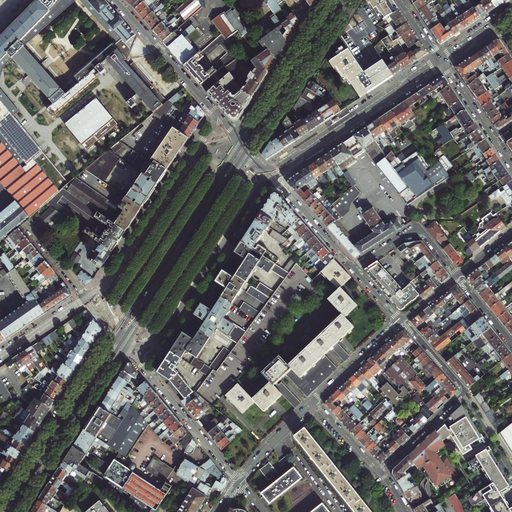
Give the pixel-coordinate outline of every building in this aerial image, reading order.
[(125,22),(121,17),(120,17),(111,6),(108,2),(107,2),(105,0),(32,0),(0,33),(0,62),(8,55),(11,58),(54,103),(55,104),(95,69),(97,68),(102,74),(106,70),(102,64),(107,59),(119,49),(120,48),(136,35),(125,22)] [(136,0),(131,5),(133,8),(135,10),(145,0),(136,0)] [(145,0),(135,10),(138,13),(140,16),(154,2),(152,0),(145,0)] [(205,0),(188,0),(176,11),(186,22),(192,17),(203,8),(206,8),(205,0)] [(269,0),(270,1),(267,2),(267,1),(266,1),(265,1),(265,2),(264,2),(264,3),(265,3),(265,4),(266,4),(267,4),(274,14),(275,14),(281,9),(278,5),(283,1),(284,2),(285,2),(286,2),(285,0),(269,0)] [(291,9),(293,13),(301,24),(307,15),(311,8),(305,0),(305,1),(305,2),(305,3),(305,4),(305,5),(304,5),(303,6),(303,7),(301,8),(299,10),(297,10),(296,10),(295,11),(294,10),(293,10),(292,10),(292,9),(291,9)] [(305,0),(311,8),(315,2),(316,0),(305,0)] [(384,21),(387,19),(400,11),(394,3),(392,0),(366,0),(369,2),(374,11),(376,10),(382,19),(384,21)] [(425,0),(420,0),(413,5),(417,10),(419,12),(437,0),(428,0),(426,1),(425,0)] [(446,11),(438,0),(437,0),(419,12),(424,20),(427,25),(436,18),(437,18),(436,17),(438,16),(442,14),(443,14),(444,13),(446,11)] [(460,0),(466,9),(475,22),(478,20),(481,18),(469,1),(466,3),(465,0),(464,0),(463,0),(462,0),(460,0)] [(477,0),(469,0),(469,1),(481,18),(484,16),(487,14),(479,2),(477,0)] [(496,8),(489,0),(481,0),(479,2),(487,14),(492,11),(496,8)] [(489,0),(496,8),(500,5),(504,3),(501,0),(489,0)] [(154,2),(140,16),(142,18),(144,21),(162,4),(160,2),(158,2),(157,4),(154,1),(154,2)] [(163,3),(162,4),(144,21),(147,24),(149,26),(163,14),(160,10),(165,6),(163,3)] [(456,5),(459,9),(470,26),(473,24),(475,22),(466,9),(463,11),(459,3),(456,5)] [(452,9),(465,29),(467,27),(470,26),(459,9),(457,11),(453,5),(452,6),(453,8),(452,9)] [(446,11),(450,17),(460,32),(463,31),(465,29),(452,9),(453,8),(452,6),(450,7),(451,8),(446,11)] [(225,12),(212,21),(222,35),(226,40),(229,37),(238,31),(242,37),(249,32),(250,32),(234,10),(232,12),(230,9),(225,13),(225,12)] [(282,11),(288,18),(296,31),(298,28),(301,24),(293,13),(290,15),(286,10),(285,10),(284,9),(282,11)] [(384,29),(386,30),(404,18),(402,15),(400,11),(387,19),(390,24),(384,29)] [(167,19),(163,14),(149,26),(152,29),(153,31),(166,20),(167,19)] [(262,41),(277,61),(285,49),(288,43),(280,32),(285,28),(281,23),(275,14),(274,14),(269,17),(271,20),(271,19),(278,28),(273,32),(270,29),(266,32),(268,35),(261,40),(260,39),(256,42),(257,44),(260,42),(262,41)] [(442,16),(441,16),(445,22),(455,36),(458,34),(460,32),(450,17),(446,19),(444,15),(442,16)] [(168,23),(166,20),(153,31),(157,35),(159,37),(171,26),(180,18),(179,16),(177,16),(168,23)] [(437,19),(436,18),(427,25),(429,28),(431,31),(445,22),(441,16),(437,19)] [(186,22),(179,29),(163,42),(166,46),(170,50),(199,24),(192,17),(186,22)] [(280,32),(288,43),(294,35),(296,31),(288,18),(281,23),(285,28),(280,32)] [(399,30),(408,23),(407,21),(404,18),(386,30),(390,36),(394,33),(392,30),(397,26),(399,30)] [(455,36),(445,22),(431,31),(437,39),(441,45),(448,40),(455,36)] [(397,40),(412,30),(411,27),(408,23),(399,30),(396,32),(398,35),(392,39),(394,42),(397,40)] [(170,50),(185,67),(202,53),(195,45),(205,36),(199,29),(201,26),(199,24),(170,50)] [(174,28),(171,26),(159,37),(161,40),(163,42),(179,29),(177,26),(174,28)] [(412,30),(397,40),(401,46),(416,36),(415,33),(412,30)] [(136,35),(120,48),(119,49),(127,60),(137,36),(136,35)] [(226,68),(239,58),(229,45),(226,40),(222,35),(202,53),(185,67),(188,70),(193,76),(198,82),(202,86),(215,74),(225,66),(226,68)] [(382,41),(386,48),(402,71),(409,66),(412,64),(405,52),(401,46),(397,40),(394,42),(392,39),(390,36),(382,41)] [(410,49),(420,42),(419,39),(416,36),(401,46),(405,52),(410,49)] [(500,41),(497,40),(494,42),(492,43),(501,58),(500,59),(501,60),(509,54),(500,41)] [(266,52),(257,58),(269,74),(274,66),(277,61),(262,41),(260,42),(266,52)] [(428,53),(420,42),(410,49),(417,60),(423,56),(428,53)] [(501,58),(492,43),(489,45),(487,47),(493,57),(496,56),(500,61),(501,60),(500,59),(501,58)] [(364,73),(345,46),(344,47),(338,51),(339,52),(335,55),(337,58),(331,62),(339,75),(341,73),(346,79),(349,77),(362,97),(375,88),(394,76),(387,67),(383,61),(366,72),(364,73)] [(493,57),(487,47),(484,49),(481,50),(492,66),(495,64),(494,63),(493,63),(491,59),(493,57)] [(393,63),(387,67),(394,76),(399,73),(402,71),(386,48),(382,51),(389,60),(390,60),(393,63)] [(154,113),(167,102),(132,63),(129,66),(125,61),(127,60),(119,49),(107,59),(109,61),(142,100),(142,101),(144,104),(145,105),(146,106),(147,107),(148,109),(149,109),(151,111),(152,111),(154,113)] [(415,62),(417,60),(410,49),(405,52),(412,64),(415,62)] [(492,66),(481,50),(479,52),(476,54),(483,64),(486,62),(488,66),(487,66),(488,68),(489,68),(492,66)] [(483,64),(476,54),(474,56),(471,58),(482,73),(484,71),(485,71),(484,69),(483,70),(481,67),(480,66),(483,64)] [(497,71),(501,68),(511,60),(511,58),(509,54),(501,60),(500,61),(495,64),(492,66),(489,68),(489,69),(490,69),(491,71),(495,68),(497,71)] [(0,99),(14,116),(20,110),(0,86),(0,80),(3,67),(11,58),(8,55),(0,62),(0,99)] [(243,64),(239,58),(226,68),(230,74),(234,80),(238,86),(246,81),(239,72),(238,73),(236,71),(238,67),(243,64)] [(242,92),(253,98),(262,83),(269,74),(257,58),(250,64),(255,70),(252,74),(249,79),(250,80),(247,84),(249,85),(247,88),(244,89),(242,92)] [(482,73),(471,58),(467,60),(464,62),(473,77),(477,74),(479,72),(480,74),(482,73)] [(494,90),(504,83),(511,77),(511,60),(501,68),(506,74),(495,81),(494,79),(495,78),(492,74),(488,77),(486,79),(489,82),(490,84),(491,85),(493,88),(494,90)] [(473,77),(464,62),(460,65),(456,68),(465,83),(473,77)] [(50,106),(56,113),(98,77),(96,75),(95,74),(97,72),(95,69),(55,104),(54,103),(50,106)] [(215,74),(202,86),(205,90),(208,94),(222,82),(215,74)] [(216,102),(219,105),(232,120),(233,121),(234,121),(235,121),(236,121),(237,120),(238,120),(239,119),(240,118),(246,109),(253,98),(242,92),(234,98),(225,88),(234,80),(230,74),(222,82),(208,94),(216,102)] [(473,77),(465,83),(467,85),(468,86),(479,78),(477,74),(473,77)] [(483,75),(479,78),(468,86),(472,92),(473,94),(484,86),(481,82),(486,79),(483,75)] [(429,85),(435,95),(449,86),(447,82),(444,78),(441,77),(440,78),(429,85)] [(325,95),(328,91),(311,81),(309,84),(307,87),(324,98),(325,101),(328,98),(326,96),(325,95)] [(176,94),(183,88),(179,84),(173,90),(176,94)] [(423,89),(430,99),(431,97),(435,95),(429,85),(426,87),(423,89)] [(486,88),(484,86),(473,94),(476,98),(477,99),(491,89),(493,88),(491,85),(486,88)] [(435,95),(431,97),(433,99),(438,96),(439,98),(441,96),(449,108),(459,101),(455,95),(449,86),(435,95)] [(316,106),(318,110),(326,121),(331,118),(335,116),(325,101),(324,98),(307,87),(304,92),(301,97),(307,101),(316,106)] [(167,102),(172,105),(187,93),(183,88),(176,94),(167,102)] [(420,91),(417,93),(423,103),(430,99),(423,89),(420,91)] [(493,92),(491,89),(477,99),(480,104),(482,107),(496,97),(498,95),(496,93),(491,96),(490,94),(493,92)] [(411,98),(415,104),(417,107),(423,103),(417,93),(414,95),(411,98)] [(328,98),(325,101),(335,116),(339,113),(341,111),(332,96),(328,98)] [(307,101),(301,97),(299,100),(297,102),(303,106),(307,101)] [(498,100),(496,97),(482,107),(484,111),(485,112),(496,104),(495,103),(498,100)] [(119,124),(97,98),(66,124),(88,151),(119,124)] [(411,111),(414,109),(415,108),(413,105),(415,104),(411,98),(408,100),(405,102),(411,111)] [(0,182),(15,201),(29,217),(46,203),(63,189),(65,188),(67,185),(70,183),(14,116),(0,99),(0,182)] [(137,104),(132,99),(127,103),(132,108),(137,104)] [(200,124),(206,114),(198,106),(194,100),(188,107),(187,107),(186,107),(186,108),(183,112),(183,113),(185,114),(200,124)] [(503,100),(496,104),(485,112),(489,117),(491,121),(505,111),(507,113),(509,116),(510,115),(511,113),(511,112),(509,108),(503,100)] [(459,101),(449,108),(444,111),(445,114),(452,110),(455,116),(465,109),(463,106),(459,101)] [(168,125),(189,139),(196,129),(200,124),(185,114),(179,121),(171,115),(176,108),(172,105),(167,102),(154,113),(152,114),(168,125)] [(391,111),(400,124),(402,127),(406,124),(406,123),(409,121),(411,121),(416,117),(414,114),(411,111),(405,102),(398,106),(391,111)] [(465,109),(455,116),(449,120),(451,123),(456,119),(461,127),(458,129),(457,129),(449,133),(445,127),(447,126),(445,123),(428,134),(439,148),(453,138),(463,132),(475,124),(470,116),(465,109)] [(311,113),(312,114),(320,125),(324,123),(326,121),(318,110),(315,112),(314,111),(311,113)] [(379,119),(395,143),(403,156),(405,159),(413,153),(400,134),(401,133),(397,126),(400,124),(391,111),(385,115),(379,119)] [(502,116),(507,113),(505,111),(491,121),(493,124),(494,126),(504,119),(502,116)] [(312,114),(302,120),(310,132),(316,128),(320,125),(312,114)] [(285,120),(283,123),(296,141),(299,139),(302,137),(293,125),(288,117),(285,120)] [(504,119),(494,126),(497,129),(498,130),(500,130),(511,121),(511,117),(508,119),(507,117),(506,117),(504,119)] [(302,119),(293,125),(302,137),(306,134),(310,132),(302,120),(302,119)] [(372,124),(382,138),(385,136),(391,146),(395,143),(379,119),(376,121),(372,124)] [(281,127),(279,129),(290,145),(293,143),(296,141),(283,123),(281,127)] [(369,126),(366,128),(376,143),(379,141),(383,147),(386,145),(382,138),(372,124),(369,126)] [(475,124),(463,132),(464,134),(455,141),(457,144),(463,140),(478,129),(477,127),(475,124)] [(152,160),(155,162),(168,171),(182,150),(189,139),(168,125),(150,153),(155,156),(152,160)] [(329,153),(340,170),(355,160),(354,159),(365,151),(366,153),(375,165),(385,157),(376,143),(366,128),(360,132),(329,153)] [(279,129),(275,135),(285,149),(288,146),(290,145),(279,129)] [(482,135),(478,129),(463,140),(467,146),(467,148),(465,150),(464,149),(460,152),(462,155),(471,148),(485,139),(482,135)] [(271,142),(262,155),(267,160),(271,158),(272,157),(274,156),(281,151),(285,149),(275,135),(271,142)] [(455,140),(453,138),(439,148),(440,150),(455,140)] [(489,144),(485,139),(471,148),(476,154),(473,156),(472,159),(469,161),(470,162),(477,158),(491,148),(489,144)] [(119,142),(111,149),(115,154),(123,148),(119,142)] [(435,153),(439,158),(444,155),(440,150),(439,148),(435,151),(435,153)] [(491,148),(477,158),(479,160),(475,163),(475,164),(473,166),(475,168),(481,164),(496,154),(494,152),(491,148)] [(86,170),(104,183),(120,159),(108,151),(86,170)] [(133,151),(128,159),(138,167),(144,158),(138,154),(133,151)] [(447,172),(453,167),(444,155),(439,158),(438,159),(440,161),(427,171),(414,152),(413,153),(405,159),(403,156),(399,158),(397,156),(395,158),(391,152),(385,157),(375,165),(408,205),(436,186),(435,184),(435,183),(436,183),(437,185),(451,177),(447,172)] [(321,158),(329,169),(334,166),(335,167),(334,167),(334,168),(339,176),(343,173),(340,170),(329,153),(326,155),(321,158)] [(496,154),(481,164),(483,167),(477,171),(479,174),(482,172),(499,160),(498,158),(496,154)] [(314,163),(322,174),(327,171),(327,172),(327,173),(332,181),(336,178),(329,169),(321,158),(318,160),(314,163)] [(499,160),(482,172),(489,183),(496,178),(498,181),(509,174),(505,168),(499,160)] [(168,171),(155,162),(146,176),(158,184),(168,171)] [(311,165),(307,168),(315,179),(319,176),(320,177),(319,178),(325,186),(328,183),(322,174),(314,163),(311,165)] [(223,171),(218,165),(212,170),(215,175),(221,174),(223,171)] [(300,173),(311,188),(313,186),(312,183),(316,180),(315,179),(307,168),(304,170),(300,173)] [(75,178),(112,203),(119,193),(104,183),(86,170),(75,178)] [(347,171),(343,174),(352,186),(356,184),(347,171)] [(470,172),(461,178),(465,184),(474,177),(470,172)] [(294,176),(288,180),(288,184),(295,192),(300,189),(304,194),(306,191),(304,188),(307,186),(309,189),(310,189),(311,188),(300,173),(294,176)] [(509,174),(498,181),(496,183),(499,187),(493,191),(490,186),(484,191),(488,196),(489,195),(511,180),(511,178),(511,177),(509,174)] [(142,208),(158,184),(146,176),(144,175),(128,199),(142,208)] [(124,212),(119,208),(112,203),(75,178),(70,183),(67,185),(70,188),(68,190),(65,188),(63,189),(99,213),(116,224),(124,212)] [(511,180),(489,195),(491,199),(495,197),(496,197),(497,197),(500,195),(508,206),(511,202),(511,180)] [(309,208),(320,198),(325,193),(320,186),(316,189),(318,191),(320,193),(318,195),(315,193),(315,194),(305,203),(307,206),(309,208)] [(348,203),(358,193),(352,186),(332,204),(334,207),(336,210),(339,214),(342,217),(344,215),(348,203)] [(63,189),(46,203),(52,208),(60,214),(85,233),(88,228),(89,227),(57,203),(63,197),(95,219),(96,217),(99,213),(63,189)] [(300,198),(305,203),(315,194),(310,189),(309,189),(306,191),(304,194),(300,189),(295,192),(300,198)] [(355,246),(358,244),(338,221),(350,211),(351,204),(359,194),(358,193),(348,203),(344,215),(342,217),(335,221),(334,222),(355,246)] [(273,194),(261,213),(273,221),(274,221),(275,220),(274,219),(275,217),(275,216),(276,215),(283,223),(284,222),(287,225),(289,224),(290,227),(299,219),(296,215),(277,194),(273,194)] [(314,213),(324,203),(328,199),(327,196),(322,201),(320,198),(309,208),(312,211),(314,213)] [(126,232),(142,208),(128,199),(126,198),(119,208),(124,212),(116,224),(126,232)] [(0,244),(0,245),(6,240),(8,238),(7,236),(21,224),(22,226),(25,223),(30,219),(29,217),(15,201),(0,213),(0,244)] [(318,218),(328,208),(332,204),(330,202),(326,206),(324,203),(314,213),(316,215),(318,218)] [(511,202),(508,206),(496,214),(500,219),(504,216),(503,215),(504,211),(511,207),(511,202)] [(355,246),(334,222),(327,228),(340,243),(355,259),(405,226),(404,224),(401,225),(396,218),(394,220),(392,218),(383,224),(373,208),(372,208),(369,204),(362,209),(365,213),(362,215),(366,222),(368,224),(369,227),(374,233),(360,242),(358,244),(355,246)] [(322,223),(333,213),(336,210),(334,207),(330,211),(328,208),(318,218),(321,221),(322,223)] [(60,214),(52,208),(34,224),(37,227),(41,232),(60,214)] [(113,251),(126,232),(116,224),(99,213),(96,217),(112,228),(108,233),(107,232),(108,231),(107,232),(107,233),(106,234),(105,235),(106,235),(106,234),(107,235),(104,239),(88,228),(85,233),(87,235),(99,243),(113,251)] [(261,213),(257,219),(269,227),(273,221),(261,213)] [(327,228),(334,222),(335,221),(342,217),(339,214),(336,217),(333,213),(322,223),(325,225),(327,228)] [(502,229),(493,216),(491,213),(481,220),(483,222),(479,224),(479,227),(490,230),(494,230),(499,230),(500,231),(502,229)] [(500,219),(496,214),(493,216),(502,229),(505,227),(500,219)] [(418,218),(422,224),(427,221),(422,215),(418,218)] [(257,219),(242,242),(276,264),(279,259),(259,245),(257,248),(255,247),(265,231),(266,231),(269,227),(257,219)] [(302,222),(299,219),(290,227),(288,230),(291,234),(290,235),(291,236),(304,224),(302,222)] [(432,236),(440,246),(450,239),(445,233),(443,230),(442,231),(435,222),(422,224),(432,236)] [(307,227),(304,224),(291,236),(289,238),(290,239),(291,238),(292,239),(294,237),(297,241),(309,230),(307,227)] [(374,233),(369,227),(356,236),(360,242),(374,233)] [(477,250),(480,248),(470,235),(464,228),(460,231),(465,237),(463,239),(470,248),(467,251),(467,253),(468,255),(470,255),(472,253),(473,255),(474,253),(477,250)] [(14,248),(27,238),(23,234),(19,229),(8,238),(6,240),(11,247),(5,252),(7,255),(14,248)] [(288,239),(273,230),(269,235),(283,244),(284,243),(288,239)] [(312,233),(309,230),(297,241),(294,244),(294,245),(296,244),(297,246),(299,244),(302,247),(315,236),(312,233)] [(494,230),(490,230),(481,237),(476,231),(470,235),(480,248),(489,240),(500,231),(499,230),(494,230)] [(317,239),(315,236),(302,247),(300,249),(301,250),(302,249),(306,253),(320,242),(317,239)] [(14,258),(32,244),(29,241),(27,238),(14,248),(17,252),(15,253),(15,254),(10,259),(11,261),(14,258)] [(417,261),(430,252),(426,246),(422,241),(415,242),(420,249),(420,250),(419,254),(421,257),(416,260),(417,261)] [(242,242),(235,252),(245,258),(246,260),(245,261),(236,276),(247,283),(251,277),(257,266),(269,274),(271,271),(272,271),(285,279),(289,273),(284,269),(276,264),(242,242)] [(320,242),(306,253),(311,259),(325,247),(323,245),(320,242)] [(420,249),(415,242),(413,243),(410,243),(417,251),(415,253),(417,254),(418,255),(419,254),(420,250),(420,249)] [(101,268),(113,251),(99,243),(94,251),(97,254),(92,262),(101,268)] [(417,251),(410,243),(407,243),(405,244),(413,255),(412,255),(414,258),(418,255),(417,254),(415,253),(417,251)] [(24,259),(36,250),(34,247),(32,244),(14,258),(15,260),(17,259),(18,260),(19,260),(21,258),(21,257),(22,256),(22,257),(24,259)] [(413,255),(405,244),(400,247),(398,248),(408,260),(410,257),(412,255),(413,255)] [(448,257),(455,251),(450,244),(443,250),(446,253),(448,257)] [(511,252),(507,246),(504,249),(508,255),(504,258),(501,260),(505,266),(511,261),(511,252)] [(325,247),(311,259),(310,260),(315,266),(329,253),(327,251),(325,247)] [(294,254),(289,248),(286,251),(291,257),(294,254)] [(499,252),(504,258),(508,255),(504,249),(500,251),(499,252)] [(29,262),(39,254),(38,252),(36,250),(24,259),(22,262),(25,266),(29,262)] [(0,330),(7,339),(27,326),(45,314),(31,293),(11,261),(10,259),(7,255),(5,252),(4,251),(2,252),(4,255),(1,256),(3,259),(2,259),(3,261),(4,261),(12,273),(9,275),(26,300),(28,299),(30,302),(2,322),(0,319),(0,330)] [(453,262),(456,267),(463,261),(455,251),(448,257),(453,262)] [(422,273),(438,261),(434,257),(430,252),(417,261),(416,262),(415,263),(422,273)] [(490,259),(494,265),(501,260),(504,258),(499,252),(496,255),(490,259)] [(75,253),(69,263),(75,267),(81,257),(75,253)] [(329,253),(315,266),(313,268),(314,269),(315,268),(316,268),(318,266),(322,271),(334,260),(335,259),(332,256),(329,253)] [(32,266),(43,257),(41,256),(39,254),(29,262),(32,266)] [(33,272),(46,261),(44,259),(43,257),(32,266),(34,268),(29,272),(30,274),(33,272)] [(284,269),(289,273),(297,263),(292,258),(284,269)] [(490,259),(485,263),(490,269),(494,265),(490,259)] [(334,260),(322,271),(321,272),(338,290),(328,300),(341,315),(288,365),(280,357),(261,374),(270,383),(252,400),(238,384),(225,396),(242,414),(247,410),(255,402),(264,412),(273,403),(282,395),(294,409),(300,404),(282,384),(280,386),(277,383),(283,378),(286,375),(307,397),(313,391),(337,368),(324,355),(328,351),(331,348),(344,362),(350,356),(337,342),(341,339),(354,327),(345,317),(357,305),(350,298),(340,288),(351,278),(342,269),(336,263),(334,260)] [(33,281),(37,278),(51,267),(48,264),(46,261),(33,272),(36,275),(31,279),(33,281)] [(403,290),(377,261),(364,270),(374,281),(391,299),(400,309),(400,310),(419,295),(410,284),(403,290)] [(432,277),(434,275),(443,268),(441,265),(438,261),(422,273),(420,275),(424,279),(425,278),(424,277),(429,273),(432,277)] [(489,287),(511,269),(511,261),(505,266),(492,276),(493,278),(490,281),(489,279),(488,279),(475,290),(477,292),(479,295),(489,287)] [(490,269),(485,263),(468,276),(468,279),(468,280),(471,284),(489,270),(490,269)] [(42,284),(51,277),(55,273),(53,270),(51,267),(37,278),(42,284)] [(434,275),(438,279),(447,272),(445,270),(443,268),(434,275)] [(489,270),(471,284),(473,287),(475,290),(488,279),(486,276),(489,273),(490,274),(491,273),(489,270)] [(91,283),(94,279),(81,271),(78,276),(86,286),(91,283)] [(223,271),(216,282),(226,288),(227,289),(226,291),(222,298),(233,305),(243,288),(247,291),(247,292),(266,305),(270,298),(256,289),(247,283),(236,276),(234,279),(223,271)] [(436,279),(434,281),(439,286),(449,278),(449,276),(449,275),(447,272),(438,279),(437,280),(436,279)] [(71,296),(72,293),(66,285),(55,273),(51,277),(54,281),(56,279),(61,285),(59,287),(68,299),(71,296)] [(424,283),(421,286),(428,295),(431,293),(433,291),(426,282),(424,279),(420,275),(418,276),(424,283)] [(432,277),(426,282),(433,291),(435,289),(439,286),(434,281),(434,280),(435,279),(433,278),(432,278),(432,277)] [(410,284),(419,295),(423,299),(425,297),(428,295),(421,286),(418,283),(415,286),(411,281),(409,283),(410,284)] [(260,283),(256,289),(270,298),(275,292),(260,283)] [(503,288),(485,302),(487,305),(490,309),(500,301),(505,297),(503,294),(511,287),(508,284),(503,288)] [(439,298),(444,304),(446,303),(450,299),(461,290),(459,288),(457,285),(449,291),(443,295),(439,298)] [(51,288),(61,303),(66,300),(68,299),(59,287),(58,286),(55,288),(54,286),(51,288)] [(213,287),(208,295),(214,299),(219,291),(213,287)] [(489,287),(479,295),(483,299),(485,302),(503,288),(502,287),(495,292),(494,290),(492,292),(489,287)] [(46,291),(56,306),(60,304),(61,303),(51,288),(48,290),(46,288),(44,289),(46,291)] [(42,297),(50,310),(53,308),(56,306),(46,291),(42,294),(40,290),(38,291),(42,297)] [(450,305),(451,306),(452,305),(465,295),(464,293),(461,290),(450,299),(453,303),(450,305)] [(31,293),(45,314),(48,311),(50,310),(42,297),(40,299),(34,291),(31,293)] [(465,295),(452,305),(454,308),(460,304),(462,306),(469,300),(467,298),(465,295)] [(202,305),(195,315),(206,322),(204,324),(200,331),(211,338),(216,330),(237,344),(246,331),(224,317),(233,305),(222,298),(214,310),(213,312),(202,305)] [(444,315),(447,318),(452,314),(448,309),(444,304),(439,298),(437,300),(434,303),(439,309),(443,307),(447,313),(444,315)] [(469,300),(462,306),(452,314),(447,318),(441,322),(440,323),(447,332),(450,330),(451,319),(462,320),(463,319),(476,309),(473,305),(469,300)] [(500,301),(490,309),(494,314),(498,318),(508,311),(511,307),(511,303),(507,307),(506,309),(500,301)] [(244,302),(239,309),(255,319),(260,313),(244,302)] [(431,305),(429,307),(436,315),(439,312),(441,315),(443,314),(439,309),(434,303),(431,305)] [(436,315),(429,307),(426,309),(424,311),(436,326),(440,323),(441,322),(438,319),(436,315)] [(476,309),(463,319),(470,327),(483,317),(481,315),(477,310),(476,309)] [(97,339),(103,330),(91,315),(86,310),(81,314),(87,321),(88,321),(83,329),(83,330),(84,330),(97,339)] [(421,313),(419,315),(424,321),(427,325),(431,330),(433,329),(436,326),(424,311),(421,313)] [(508,311),(498,318),(502,323),(504,326),(511,319),(511,315),(511,316),(508,311)] [(424,321),(419,315),(417,316),(415,318),(420,324),(424,321)] [(485,319),(483,317),(470,327),(466,330),(464,332),(472,342),(473,342),(491,327),(489,324),(485,319)] [(67,323),(65,324),(70,331),(80,324),(75,318),(67,323)] [(411,321),(416,328),(420,324),(415,318),(413,319),(411,321)] [(466,330),(460,322),(450,330),(447,332),(440,338),(431,345),(435,349),(438,353),(444,348),(452,342),(447,335),(453,330),(456,333),(459,331),(462,334),(464,332),(466,330)] [(65,324),(62,327),(67,333),(70,331),(65,324)] [(424,336),(431,330),(427,325),(421,330),(420,332),(422,334),(424,336)] [(494,331),(491,327),(473,342),(476,346),(477,346),(480,350),(481,349),(498,335),(494,331)] [(436,333),(433,329),(431,330),(424,336),(426,339),(427,340),(436,333)] [(77,334),(80,336),(92,346),(95,341),(97,339),(84,330),(81,334),(79,332),(77,330),(76,330),(75,331),(77,334)] [(56,331),(49,335),(53,340),(59,336),(56,331)] [(183,333),(171,352),(182,359),(187,351),(195,357),(190,364),(200,371),(205,364),(201,362),(198,361),(203,353),(202,352),(211,338),(200,331),(195,338),(194,340),(192,339),(183,333)] [(393,338),(405,351),(415,342),(405,331),(402,331),(400,331),(393,338)] [(440,338),(436,333),(427,340),(430,343),(431,345),(440,338)] [(71,340),(75,343),(88,352),(91,348),(92,346),(80,336),(77,340),(76,340),(76,339),(71,334),(70,334),(68,336),(70,338),(71,340)] [(49,335),(43,339),(47,346),(54,342),(53,340),(49,335)] [(501,339),(498,335),(481,349),(487,357),(504,344),(501,339)] [(66,347),(67,347),(84,359),(86,355),(88,352),(75,343),(71,340),(70,338),(66,343),(65,342),(63,340),(62,340),(66,347)] [(408,354),(405,351),(393,338),(391,340),(388,342),(397,352),(400,349),(401,350),(401,351),(404,354),(405,354),(406,355),(408,354)] [(397,352),(388,342),(384,346),(379,350),(388,360),(394,354),(399,359),(402,357),(397,352)] [(32,347),(37,354),(43,350),(38,343),(32,347)] [(504,344),(487,357),(480,362),(477,365),(480,369),(484,366),(484,365),(486,364),(485,363),(494,356),(497,357),(496,359),(499,363),(502,361),(511,353),(508,348),(504,344)] [(36,367),(40,373),(43,371),(40,366),(44,364),(37,354),(32,347),(29,348),(26,351),(36,367)] [(60,351),(67,356),(80,365),(82,362),(84,359),(67,347),(64,351),(61,348),(60,349),(59,350),(60,351)] [(414,360),(423,352),(422,350),(419,347),(412,353),(415,357),(415,358),(414,357),(412,359),(414,360)] [(210,368),(213,370),(216,372),(231,352),(224,348),(210,368)] [(452,358),(444,348),(438,353),(447,362),(452,358)] [(388,360),(379,350),(376,353),(372,358),(380,367),(383,371),(385,373),(387,371),(391,368),(386,362),(388,360)] [(19,355),(28,369),(32,366),(34,369),(36,367),(26,351),(23,353),(19,355)] [(182,359),(171,352),(167,358),(166,360),(177,367),(182,359)] [(419,364),(428,357),(426,355),(423,352),(414,360),(416,362),(411,367),(413,369),(419,364)] [(459,353),(452,358),(447,362),(447,363),(452,368),(455,372),(459,376),(463,381),(466,384),(468,386),(469,387),(480,378),(478,375),(474,379),(457,360),(458,359),(461,356),(459,353)] [(511,353),(502,361),(507,368),(502,372),(504,374),(511,367),(511,353)] [(16,357),(12,360),(22,374),(26,371),(29,376),(32,374),(28,369),(19,355),(16,357)] [(58,360),(61,362),(75,371),(78,368),(80,365),(67,356),(64,360),(63,359),(57,355),(55,357),(58,360)] [(411,367),(402,357),(399,359),(393,365),(409,381),(416,375),(418,374),(413,369),(411,367)] [(421,370),(432,361),(430,359),(428,357),(419,364),(421,366),(419,368),(421,370)] [(369,361),(363,366),(372,375),(372,374),(374,374),(375,372),(376,371),(376,372),(381,368),(380,367),(372,358),(369,361)] [(177,367),(166,360),(165,362),(158,373),(170,381),(167,384),(175,394),(182,402),(193,392),(176,369),(177,367)] [(426,375),(436,366),(434,364),(432,361),(421,370),(426,375)] [(51,371),(52,372),(68,382),(73,375),(75,371),(61,362),(58,367),(60,369),(58,372),(57,371),(57,370),(53,368),(51,371)] [(140,382),(143,379),(139,374),(130,364),(127,364),(125,367),(123,371),(135,379),(136,379),(139,381),(140,382)] [(210,368),(205,364),(200,371),(204,373),(208,376),(213,370),(210,368)] [(409,381),(393,365),(391,368),(387,371),(385,373),(395,383),(397,384),(397,385),(401,389),(404,386),(409,381)] [(372,375),(363,366),(362,367),(358,371),(370,383),(371,384),(379,392),(381,389),(377,385),(380,383),(372,375)] [(437,368),(436,366),(426,375),(428,378),(430,377),(433,381),(442,373),(442,372),(439,370),(437,368)] [(511,367),(504,374),(500,377),(502,379),(510,373),(511,375),(511,367)] [(53,378),(51,380),(64,389),(67,385),(68,382),(52,372),(51,371),(50,370),(46,368),(43,371),(40,373),(45,377),(46,377),(47,374),(49,374),(52,376),(53,378)] [(121,374),(119,377),(130,384),(132,381),(134,383),(136,379),(135,379),(123,371),(121,374)] [(370,383),(358,371),(357,372),(354,375),(366,388),(368,386),(371,384),(370,383)] [(34,379),(43,384),(60,395),(62,391),(64,389),(51,380),(49,379),(46,383),(43,381),(45,377),(40,373),(34,379)] [(439,385),(446,378),(444,375),(442,373),(433,381),(427,387),(424,389),(425,391),(427,389),(430,393),(432,391),(439,385)] [(366,388),(354,375),(352,377),(349,380),(362,394),(363,395),(368,391),(366,388)] [(415,387),(421,381),(416,375),(409,381),(404,386),(408,390),(413,385),(415,387)] [(117,380),(115,383),(133,394),(135,392),(130,388),(132,386),(130,384),(119,377),(117,380)] [(480,378),(469,387),(474,396),(479,393),(488,386),(481,377),(480,378)] [(444,388),(451,382),(449,380),(446,378),(439,385),(432,391),(434,393),(431,396),(433,398),(444,388)] [(136,379),(134,383),(132,381),(130,384),(132,386),(137,389),(139,386),(139,385),(138,384),(139,383),(140,382),(139,381),(136,379)] [(138,384),(139,385),(139,386),(137,389),(138,389),(140,387),(146,382),(145,381),(143,379),(140,382),(139,383),(138,384)] [(363,395),(362,394),(349,380),(347,381),(344,384),(355,396),(357,394),(360,397),(361,397),(362,396),(365,399),(366,398),(363,395)] [(381,389),(379,392),(383,396),(385,399),(394,408),(402,400),(406,397),(407,396),(406,395),(409,392),(408,390),(404,386),(401,389),(397,385),(396,392),(386,381),(382,385),(384,387),(381,389)] [(406,395),(407,396),(412,401),(418,395),(424,389),(427,387),(421,381),(415,387),(418,391),(412,396),(409,392),(406,395)] [(148,385),(146,382),(140,387),(138,389),(137,390),(142,395),(138,399),(142,402),(151,388),(148,385)] [(201,382),(194,391),(196,393),(203,384),(201,382)] [(451,382),(444,388),(452,397),(459,391),(453,385),(451,382)] [(113,386),(111,389),(124,397),(125,398),(128,394),(132,397),(129,401),(134,404),(137,400),(138,398),(133,394),(115,383),(113,386)] [(34,388),(39,391),(56,402),(58,398),(60,395),(43,384),(41,387),(38,385),(36,385),(34,388)] [(358,400),(355,396),(344,384),(341,386),(339,389),(350,401),(353,398),(356,402),(358,400)] [(23,390),(36,398),(51,408),(54,405),(56,402),(39,391),(36,394),(31,391),(33,387),(29,385),(25,389),(23,390)] [(154,392),(151,388),(142,402),(138,399),(138,398),(137,400),(134,404),(133,406),(135,409),(140,404),(145,409),(159,398),(154,392)] [(433,398),(426,404),(435,413),(438,411),(439,410),(436,407),(442,401),(445,404),(446,402),(449,400),(444,395),(447,392),(452,397),(444,388),(433,398)] [(108,394),(107,395),(120,404),(124,397),(111,389),(110,390),(108,394)] [(350,401),(339,389),(336,392),(331,396),(336,401),(339,399),(342,402),(344,399),(350,405),(352,403),(350,401)] [(184,404),(186,407),(199,395),(196,393),(194,391),(193,392),(182,402),(184,404)] [(479,393),(474,396),(480,405),(485,401),(479,393)] [(105,398),(103,401),(117,410),(118,411),(120,408),(123,410),(125,407),(120,404),(107,395),(105,398)] [(203,399),(199,395),(186,407),(198,421),(199,420),(201,418),(201,417),(204,414),(205,413),(205,412),(204,411),(206,410),(209,413),(214,408),(211,405),(209,407),(207,405),(209,404),(203,399)] [(406,397),(421,413),(428,420),(435,413),(426,404),(418,395),(412,401),(407,396),(406,397)] [(336,401),(331,396),(328,399),(325,402),(325,404),(330,410),(332,412),(337,407),(333,403),(336,401)] [(129,401),(125,398),(124,397),(120,404),(125,407),(123,410),(122,412),(121,413),(121,414),(120,415),(124,418),(122,421),(109,441),(107,444),(109,446),(127,457),(145,430),(148,425),(146,423),(144,420),(139,414),(135,409),(133,406),(128,403),(129,401)] [(27,412),(43,422),(47,415),(51,408),(36,398),(27,412)] [(161,401),(159,398),(145,409),(139,414),(144,420),(146,418),(144,415),(146,413),(145,412),(147,411),(150,415),(163,404),(161,401)] [(359,418),(373,405),(371,404),(366,398),(365,399),(361,402),(365,407),(360,412),(353,404),(352,403),(350,405),(347,408),(350,411),(354,415),(358,420),(359,418)] [(394,408),(385,399),(384,400),(383,401),(382,402),(390,412),(392,410),(394,408)] [(394,408),(392,410),(397,415),(398,416),(401,413),(400,412),(403,409),(410,416),(411,416),(412,415),(408,409),(409,408),(402,400),(394,408)] [(102,404),(99,407),(111,415),(114,416),(117,410),(103,401),(102,404)] [(390,412),(382,402),(380,404),(378,406),(386,415),(388,414),(390,412)] [(344,404),(342,403),(337,407),(332,412),(335,415),(336,416),(343,410),(340,408),(344,404)] [(166,407),(163,404),(150,415),(146,418),(144,420),(146,423),(151,419),(150,418),(151,417),(155,421),(168,409),(166,407)] [(407,453),(408,455),(414,464),(417,469),(423,465),(434,483),(424,489),(430,500),(432,503),(435,507),(440,503),(448,498),(455,494),(470,485),(459,467),(455,470),(447,457),(443,459),(437,450),(446,445),(444,442),(443,441),(447,438),(449,437),(451,435),(456,442),(459,446),(468,441),(465,436),(478,429),(463,404),(451,415),(456,423),(452,426),(447,429),(440,422),(435,427),(415,446),(407,453)] [(386,415),(378,406),(376,408),(373,410),(382,419),(385,417),(386,415)] [(91,420),(84,430),(107,444),(109,441),(122,421),(114,416),(111,415),(99,407),(97,411),(91,420)] [(346,407),(343,410),(336,416),(338,419),(340,420),(350,411),(347,408),(346,407)] [(21,423),(36,433),(40,426),(43,422),(27,412),(22,408),(19,413),(18,413),(14,418),(21,423)] [(171,412),(168,409),(155,421),(149,426),(151,428),(155,425),(155,424),(156,423),(159,427),(173,415),(171,412)] [(492,409),(485,414),(489,419),(491,423),(498,419),(498,418),(492,409)] [(382,419),(373,410),(372,412),(370,414),(374,418),(378,423),(382,420),(382,419)] [(390,412),(388,414),(393,419),(395,417),(397,415),(392,410),(390,412)] [(413,411),(415,414),(424,423),(426,422),(428,420),(421,413),(419,415),(414,410),(413,411)] [(354,415),(350,411),(340,420),(342,423),(344,425),(354,415)] [(5,412),(0,419),(6,423),(11,416),(5,412)] [(204,428),(208,433),(226,418),(221,414),(204,428)] [(357,425),(351,432),(353,434),(355,437),(374,418),(370,414),(362,421),(357,425)] [(386,415),(385,417),(390,422),(391,420),(393,419),(388,414),(386,415)] [(416,418),(414,420),(421,427),(422,425),(424,423),(415,414),(413,415),(416,418)] [(176,418),(173,415),(159,427),(154,431),(156,434),(160,431),(160,430),(161,429),(164,432),(178,421),(176,418)] [(354,415),(344,425),(347,428),(350,431),(356,424),(361,420),(359,418),(358,420),(354,415)] [(407,419),(408,420),(409,419),(410,420),(409,421),(418,430),(419,428),(421,427),(414,420),(411,416),(410,416),(407,419)] [(397,422),(411,436),(413,434),(414,433),(404,422),(399,417),(398,418),(397,419),(397,422)] [(210,436),(212,439),(225,428),(223,425),(224,424),(224,423),(223,422),(225,421),(228,425),(229,425),(232,422),(226,418),(208,433),(210,436)] [(378,423),(374,418),(355,437),(357,439),(359,441),(367,434),(364,432),(372,425),(374,427),(378,423)] [(407,419),(404,422),(414,433),(416,431),(418,430),(409,421),(408,420),(407,419)] [(498,419),(491,423),(498,434),(504,429),(498,419)] [(382,420),(378,423),(383,428),(385,426),(386,425),(382,420)] [(181,424),(178,421),(164,432),(159,437),(161,440),(165,436),(165,435),(166,434),(169,438),(183,427),(181,424)] [(16,430),(31,439),(33,436),(36,433),(21,423),(19,427),(15,424),(14,425),(11,422),(9,425),(16,430)] [(216,443),(217,444),(230,434),(234,430),(238,427),(232,422),(229,425),(233,429),(230,431),(229,430),(228,431),(225,428),(212,439),(216,443)] [(383,428),(378,423),(374,427),(376,429),(379,432),(380,433),(384,429),(383,428)] [(511,423),(504,429),(498,434),(506,447),(511,456),(511,423)] [(186,430),(183,427),(169,438),(175,445),(179,441),(189,434),(186,430)] [(220,447),(222,450),(243,430),(238,427),(234,430),(237,433),(234,435),(233,436),(232,436),(230,434),(217,444),(220,447)] [(367,434),(359,441),(361,443),(364,446),(366,444),(365,443),(372,436),(371,435),(372,434),(373,433),(374,432),(375,433),(376,432),(377,431),(376,430),(376,429),(374,427),(367,434)] [(401,428),(396,432),(405,441),(407,440),(409,437),(401,428)] [(16,440),(26,447),(29,443),(31,439),(16,430),(14,434),(10,432),(6,430),(5,429),(4,429),(3,429),(2,431),(16,440)] [(295,437),(354,511),(371,511),(367,507),(353,489),(336,467),(323,451),(309,434),(305,429),(295,437)] [(375,433),(372,436),(365,443),(366,444),(364,446),(365,447),(366,449),(376,440),(378,438),(375,435),(379,432),(376,429),(376,430),(377,431),(376,432),(375,433)] [(82,434),(79,438),(97,449),(98,449),(99,449),(100,449),(100,448),(100,447),(100,446),(107,450),(109,446),(107,444),(84,430),(82,434)] [(396,432),(392,437),(400,446),(403,443),(405,441),(396,432)] [(0,438),(8,444),(22,453),(25,449),(26,447),(16,440),(14,442),(13,441),(1,434),(0,434),(0,438)] [(191,436),(189,434),(179,441),(186,450),(193,439),(191,436)] [(378,438),(376,440),(366,449),(368,450),(370,452),(377,445),(381,442),(379,440),(383,436),(381,435),(378,438)] [(383,436),(387,441),(396,450),(398,448),(400,446),(392,437),(391,436),(388,439),(385,435),(383,436)] [(76,443),(73,447),(88,457),(109,470),(111,465),(96,456),(99,450),(97,449),(79,438),(76,443)] [(198,445),(193,439),(186,450),(185,451),(189,454),(192,454),(198,445)] [(383,445),(386,448),(387,447),(392,453),(394,452),(396,450),(387,441),(383,445)] [(9,454),(18,460),(20,456),(22,453),(8,444),(7,445),(6,445),(4,447),(5,448),(4,450),(0,447),(0,455),(2,453),(7,456),(9,454)] [(383,452),(377,445),(370,452),(373,456),(376,459),(383,452)] [(511,483),(489,446),(484,449),(486,451),(468,462),(473,470),(482,465),(493,483),(468,498),(473,506),(486,499),(494,511),(511,511),(511,503),(508,506),(499,491),(511,483)] [(66,459),(64,462),(86,476),(99,484),(103,479),(80,464),(86,456),(87,458),(88,457),(73,447),(72,450),(66,459)] [(387,449),(383,452),(376,459),(378,461),(381,464),(386,459),(392,453),(387,447),(386,448),(387,449)] [(2,453),(0,455),(0,457),(3,459),(4,457),(8,459),(6,461),(14,466),(16,463),(18,460),(9,454),(7,456),(2,453)] [(414,464),(408,455),(401,462),(393,470),(392,474),(394,477),(397,481),(405,476),(404,474),(414,464)] [(0,466),(10,473),(12,469),(14,466),(6,461),(3,459),(0,457),(0,466)] [(146,469),(166,482),(173,470),(154,457),(146,469)] [(214,463),(210,459),(200,468),(185,459),(178,470),(179,471),(178,472),(177,473),(177,474),(177,475),(178,475),(189,482),(190,481),(196,484),(199,479),(214,486),(222,492),(229,481),(214,463)] [(155,511),(172,486),(166,482),(161,490),(115,460),(111,465),(109,470),(104,477),(110,481),(105,488),(141,511),(155,511)] [(62,465),(60,468),(74,477),(75,476),(76,476),(76,475),(76,474),(85,479),(86,476),(64,462),(62,465)] [(269,463),(260,470),(268,481),(278,473),(271,465),(269,463)] [(0,466),(0,482),(2,484),(6,477),(10,473),(0,466)] [(57,472),(54,476),(63,482),(67,476),(68,477),(68,478),(76,484),(79,480),(74,477),(60,468),(57,472)] [(269,487),(262,493),(264,496),(261,499),(267,506),(302,479),(294,468),(284,476),(269,487)] [(409,474),(405,476),(397,481),(401,488),(404,494),(417,486),(414,482),(411,484),(410,482),(408,482),(407,481),(408,479),(411,477),(409,474)] [(52,481),(49,484),(58,490),(61,484),(65,486),(64,487),(68,490),(65,495),(69,497),(74,489),(63,482),(54,476),(52,481)] [(295,511),(307,511),(311,509),(312,498),(311,496),(311,489),(313,488),(308,480),(299,486),(299,488),(295,488),(294,493),(292,495),(291,503),(293,506),(293,508),(295,511)] [(477,481),(471,484),(476,491),(481,488),(477,481)] [(205,485),(201,483),(197,490),(193,488),(178,511),(197,511),(207,496),(206,495),(210,488),(205,485)] [(47,488),(44,493),(53,498),(56,493),(67,500),(69,497),(65,495),(58,490),(49,484),(47,488)] [(420,492),(417,486),(404,494),(407,498),(408,500),(409,501),(411,502),(414,502),(415,502),(417,501),(418,500),(419,499),(420,498),(421,496),(421,494),(420,493),(420,492)] [(39,501),(52,509),(57,501),(53,498),(44,493),(41,497),(39,501)] [(466,511),(455,494),(448,498),(456,511),(466,511)] [(432,503),(430,500),(414,510),(415,511),(426,511),(428,511),(425,507),(432,503)] [(35,506),(44,511),(55,511),(52,509),(39,501),(37,504),(35,506)] [(108,511),(99,501),(85,511),(108,511)] [(445,511),(440,503),(435,507),(434,507),(437,511),(436,511),(428,511),(426,511),(445,511)]
